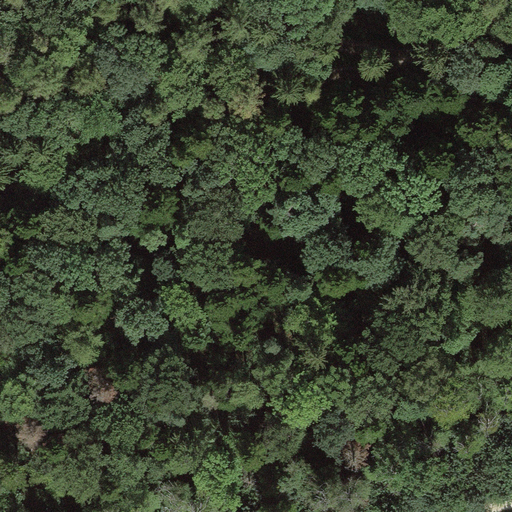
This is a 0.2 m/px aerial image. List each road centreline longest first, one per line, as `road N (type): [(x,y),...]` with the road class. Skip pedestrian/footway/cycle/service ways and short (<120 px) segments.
road 1 (track): [(423,56),(119,115)]
road 2 (track): [(423,56),(279,31),(179,0)]
road 3 (track): [(0,160),(43,137),(119,115)]
